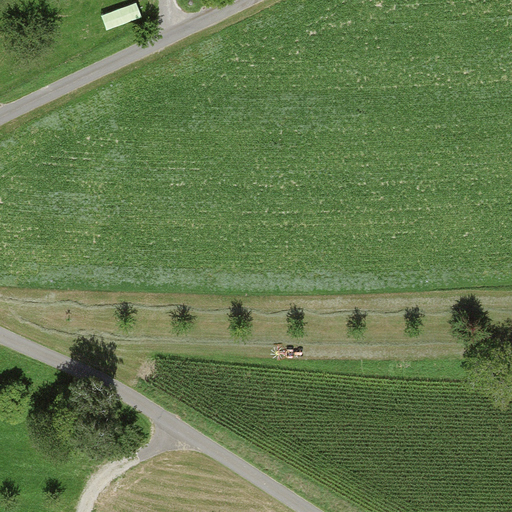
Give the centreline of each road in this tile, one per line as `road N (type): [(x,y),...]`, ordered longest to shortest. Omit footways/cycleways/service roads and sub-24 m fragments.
road 1 (track): [(309,511),(93,377),(0,337)]
road 2 (track): [(0,123),(259,0)]
road 3 (track): [(89,511),(171,423)]
